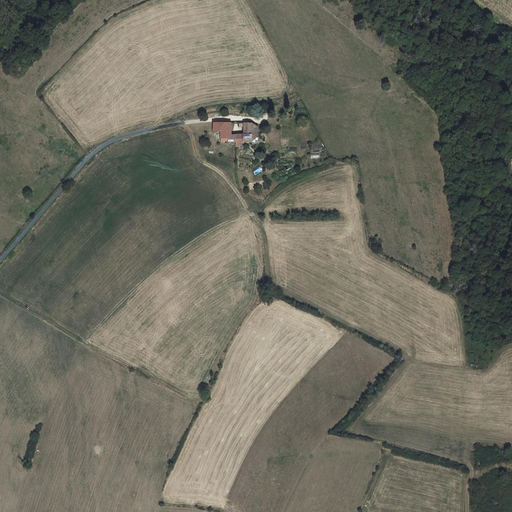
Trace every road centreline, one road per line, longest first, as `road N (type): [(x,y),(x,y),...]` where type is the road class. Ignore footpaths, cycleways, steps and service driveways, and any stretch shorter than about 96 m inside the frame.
road 1 (unclassified): [(0,260),(111,140),(248,118)]
road 2 (track): [(315,0),(433,111),(450,222)]
